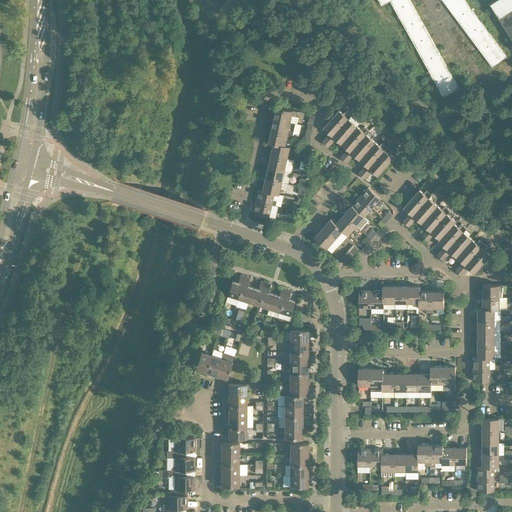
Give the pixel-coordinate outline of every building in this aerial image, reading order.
[(378,0),(382,6),(390,1),(443,97),(458,89),(409,0),(441,0),(492,67),(506,57),(463,0),(378,0)] [(511,0),(496,0),(490,4),(499,18),(511,9),(511,0)] [(511,19),(511,9),(499,18),(503,25),(511,19)] [(511,29),(511,19),(503,25),(508,33),(511,29)] [(274,119),(290,123),(292,116),(297,117),(298,112),(277,107),(274,119)] [(331,119),(341,127),(351,115),(346,111),(344,114),(339,110),(331,119)] [(351,115),(341,127),(350,135),(358,126),(353,122),(356,119),(351,115)] [(272,131),(293,136),(294,131),(289,130),(290,123),(274,119),(272,131)] [(341,127),(331,119),(323,128),(330,133),(322,142),(325,145),(341,127)] [(358,126),(350,135),(359,143),(369,131),(364,127),(362,130),(358,126)] [(341,127),(325,145),(328,147),(336,139),(342,144),(350,135),(341,127)] [(292,140),(293,136),(272,131),(269,143),(274,144),(285,147),(285,146),(287,139),(292,140)] [(369,131),(359,143),(368,151),(376,142),(371,138),(374,135),(369,131)] [(359,143),(350,135),(342,144),(348,149),(340,158),(343,160),(359,143)] [(377,159),(387,147),(382,143),(380,146),(376,142),(368,151),(377,159)] [(368,151),(359,143),(343,160),(346,163),(354,155),(360,160),(368,151)] [(271,155),(287,159),(290,147),(285,146),(285,147),(274,144),(271,155)] [(377,159),(386,167),(394,158),(389,154),(392,151),(387,147),(377,159)] [(361,176),(377,159),(368,151),(360,160),(366,165),(358,174),(361,176)] [(268,167),(285,171),(287,159),(271,155),(268,167)] [(386,167),(377,159),(361,176),(364,179),(372,171),(378,176),(386,167)] [(266,179),(282,182),(285,171),(268,167),(266,179)] [(279,195),(282,182),(266,179),(263,190),(275,193),(274,194),(279,195)] [(360,197),(372,208),(380,199),(368,188),(360,197)] [(272,205),(274,194),(275,193),(263,190),(259,189),(256,201),(272,205)] [(420,189),(412,198),(421,207),(432,195),(427,190),(424,193),(420,189)] [(432,195),(421,207),(430,215),(438,206),(434,202),(436,199),(432,195)] [(372,208),(360,197),(352,206),(364,217),(372,208)] [(421,207),(412,198),(404,207),(410,213),(403,221),(405,224),(421,207)] [(272,205),(256,201),(253,213),(269,217),(272,205)] [(364,217),(352,206),(344,215),(356,226),(364,217)] [(438,206),(430,215),(439,222),(450,210),(445,206),(442,209),(438,206)] [(421,207),(405,224),(409,227),(416,218),(422,223),(430,215),(421,207)] [(450,210),(439,222),(448,231),(455,223),(456,222),(452,218),(454,215),(450,210)] [(383,218),(387,221),(392,215),(389,212),(383,218)] [(356,226),(344,215),(336,224),(343,230),(343,231),(348,235),(356,226)] [(430,215),(422,223),(428,229),(421,237),(423,240),(439,222),(430,215)] [(387,221),(383,218),(378,224),(382,227),(387,221)] [(335,239),(343,231),(343,230),(336,224),(331,219),(323,228),(335,239)] [(439,222),(423,240),(427,243),(434,234),(440,239),(440,240),(447,232),(448,231),(439,222)] [(455,223),(448,231),(447,232),(456,240),(466,228),(461,224),(459,227),(455,223)] [(327,249),(335,239),(323,228),(314,238),(327,249)] [(466,228),(456,240),(465,248),(473,239),(468,235),(471,232),(466,228)] [(367,236),(371,239),(376,233),(373,230),(367,236)] [(456,240),(447,232),(440,240),(440,239),(438,241),(445,247),(437,255),(440,258),(456,240)] [(371,239),(367,236),(362,242),(366,245),(371,239)] [(474,256),(484,244),(479,240),(477,243),(473,239),(465,248),(474,256)] [(456,240),(440,258),(443,260),(451,252),(457,257),(465,248),(456,240)] [(474,256),(483,264),(491,255),(486,251),(489,248),(484,244),(474,256)] [(350,252),(353,256),(359,250),(355,246),(350,252)] [(458,274),(474,256),(465,248),(457,257),(463,262),(455,271),(458,274)] [(353,256),(350,252),(348,251),(340,259),(346,264),(353,256)] [(483,264),(474,256),(458,274),(461,276),(469,268),(475,273),(483,264)] [(238,299),(245,276),(240,275),(238,282),(232,280),(227,295),(238,299)] [(250,278),(245,276),(238,299),(248,302),(253,287),(247,285),(250,278)] [(253,287),(248,302),(258,305),(265,283),(260,281),(258,289),(253,287)] [(265,283),(258,305),(268,309),(273,294),(268,292),(270,285),(265,283)] [(483,297),(500,297),(503,297),(503,285),(483,285),(483,297)] [(383,286),(383,291),(383,303),(384,303),(395,303),(395,286),(383,286)] [(395,286),(395,303),(407,303),(407,287),(395,286)] [(407,303),(419,303),(420,303),(420,291),(420,287),(407,287),(407,303)] [(279,312),(286,290),(281,288),(279,296),(273,294),(268,309),(279,312)] [(291,291),(286,290),(279,312),(289,315),(294,301),(288,299),(291,291)] [(371,308),(371,291),(359,291),(359,308),(371,308)] [(383,291),(371,291),(371,308),(384,308),(384,303),(383,303),(383,291)] [(431,313),(432,291),(420,291),(420,303),(419,303),(419,308),(426,308),(426,313),(431,313)] [(432,291),(431,313),(436,313),(436,308),(444,308),(444,292),(432,291)] [(483,297),(483,309),(495,309),(495,310),(499,310),(500,297),(483,297)] [(483,309),(478,309),(478,321),(495,321),(495,310),(495,309),(483,309)] [(495,321),(478,321),(478,333),(494,333),(495,321)] [(290,341),(309,342),(309,338),(308,338),(308,330),(290,330),(290,341)] [(494,333),(478,333),(478,345),(494,345),(494,333)] [(309,345),(309,342),(290,341),(290,352),(307,352),(307,345),(309,345)] [(478,345),(478,357),(490,358),(489,358),(494,358),(494,345),(478,345)] [(206,373),(211,355),(200,352),(194,371),(198,372),(199,370),(206,373)] [(307,352),(290,352),(289,363),(309,363),(309,360),(307,360),(307,352)] [(215,378),(221,359),(211,355),(206,373),(212,375),(212,376),(215,378)] [(478,357),(473,357),(473,369),(489,369),(489,358),(490,358),(478,357)] [(221,359),(215,378),(219,379),(219,377),(226,379),(232,362),(221,359)] [(309,363),(289,363),(289,374),(307,374),(307,367),(309,367),(309,363)] [(443,384),(443,367),(430,367),(430,374),(431,374),(431,383),(443,384)] [(455,367),(443,367),(443,384),(455,384),(455,367)] [(371,385),(371,369),(358,369),(358,385),(371,385)] [(383,369),(371,369),(371,385),(382,385),(383,385),(383,374),(383,369)] [(489,369),(473,369),(473,382),(489,382),(489,369)] [(307,374),(289,374),(289,384),(309,385),(309,381),(307,381),(307,374)] [(395,374),(383,374),(383,385),(382,385),(382,390),(394,390),(395,374)] [(395,374),(394,390),(407,390),(407,374),(395,374)] [(407,374),(407,390),(419,391),(419,374),(407,374)] [(419,374),(419,391),(431,391),(431,383),(431,374),(430,374),(419,374)] [(246,395),(246,389),(246,384),(228,384),(228,391),(227,391),(226,395),(246,395)] [(289,384),(289,395),(289,396),(302,396),(307,396),(307,388),(309,388),(309,385),(289,384)] [(443,403),(443,390),(433,390),(433,402),(443,403)] [(228,406),(246,406),(246,395),(226,395),(226,399),(228,399),(228,406)] [(302,403),(302,396),(289,396),(289,395),(284,395),(284,406),(304,406),(304,403),(302,403)] [(371,397),(371,402),(370,407),(379,407),(379,402),(378,402),(378,397),(371,397)] [(226,417),(246,417),(246,406),(228,406),(228,413),(226,413),(226,417)] [(304,406),(284,406),(284,417),(302,417),(302,410),(304,410),(304,406)] [(246,428),(246,417),(226,417),(226,420),(228,420),(228,427),(246,428)] [(302,417),(284,417),(284,428),(304,428),(304,424),(302,424),(302,417)] [(482,418),(482,431),(499,431),(499,418),(482,418)] [(246,428),(228,427),(228,435),(226,435),(226,439),(246,439),(246,428)] [(304,428),(284,428),(284,439),(302,439),(302,432),(304,432),(304,428)] [(499,431),(482,431),(482,443),(499,443),(499,431)] [(186,452),(195,452),(195,438),(175,438),(175,447),(170,447),(170,452),(167,452),(167,458),(175,458),(186,458),(186,452)] [(221,454),(239,454),(239,443),(221,443),(221,454)] [(290,454),(308,454),(308,443),(290,443),(290,454)] [(499,443),(482,443),(482,455),(499,455),(499,443)] [(430,466),(431,445),(418,445),(418,454),(418,461),(425,461),(425,466),(430,466)] [(435,461),(442,461),(443,462),(443,447),(443,445),(431,445),(430,466),(435,466),(435,461)] [(454,464),(454,447),(443,447),(443,462),(442,461),(442,464),(454,464)] [(454,447),(454,464),(467,464),(467,447),(454,447)] [(370,466),(370,449),(358,449),(358,466),(370,466)] [(383,449),(370,449),(370,466),(381,466),(383,466),(383,454),(383,449)] [(239,465),(239,454),(221,454),(221,464),(239,465)] [(290,465),(308,465),(308,454),(290,454),(290,465)] [(394,454),(383,454),(383,466),(381,466),(381,471),(394,471),(394,454)] [(394,454),(394,471),(406,471),(406,454),(394,454)] [(406,454),(406,471),(418,471),(418,461),(418,454),(406,454)] [(482,455),(482,466),(482,467),(494,467),(494,468),(499,468),(499,455),(482,455)] [(186,458),(175,458),(174,466),(173,466),(171,467),(171,469),(163,469),(163,477),(170,477),(174,477),(186,477),(186,471),(195,471),(195,458),(186,458)] [(221,475),(239,476),(239,465),(221,464),(221,475)] [(290,476),(308,476),(308,465),(290,465),(290,476)] [(482,467),(482,466),(477,466),(477,479),(494,479),(494,468),(494,467),(482,467)] [(239,487),(239,476),(221,475),(221,486),(239,487)] [(308,487),(308,476),(290,476),(290,487),(308,487)] [(170,489),(170,496),(185,496),(185,490),(195,490),(195,477),(186,477),(174,477),(174,489),(170,489)] [(494,479),(477,479),(477,491),(494,491),(494,479)] [(177,511),(177,509),(187,509),(187,496),(185,496),(170,496),(166,496),(166,509),(162,509),(162,511),(177,511)]
